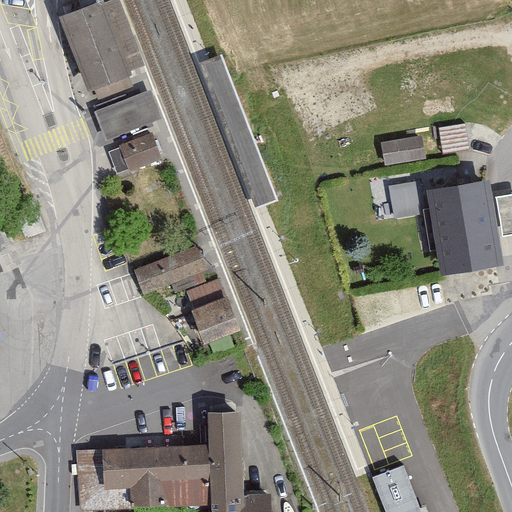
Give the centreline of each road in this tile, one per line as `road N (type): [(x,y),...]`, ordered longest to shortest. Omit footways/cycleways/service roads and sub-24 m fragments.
road 1 (residential): [(75,189),(77,269),(61,422)]
road 2 (secondary): [(505,351),(492,376),(489,410),(511,486)]
